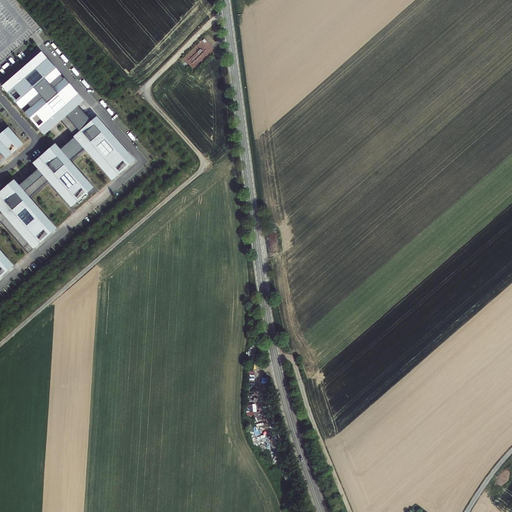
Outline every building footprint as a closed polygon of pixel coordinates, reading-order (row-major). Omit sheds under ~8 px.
[(40,28),(15,0),(0,0),(0,63),(29,38),(33,35),(40,28)] [(198,52),(198,65),(204,65),(204,56),(212,56),(213,46),(206,46),(206,52),(198,52)] [(82,102),(42,55),(4,88),(17,105),(22,100),(30,109),(25,114),(39,130),(44,125),(46,128),(49,130),(59,121),(74,138),(67,144),(59,151),(54,155),(49,150),(28,169),(33,174),(25,181),(18,187),(13,191),(8,186),(0,193),(0,277),(13,267),(0,250),(0,221),(22,247),(29,242),(33,248),(56,229),(29,198),(34,193),(48,181),(71,207),(93,188),(70,162),(85,149),(107,175),(113,170),(117,175),(134,161),(97,118),(92,122),(77,106),(82,102)] [(30,109),(22,100),(17,105),(25,114),(30,109)] [(46,128),(44,125),(39,130),(41,132),(43,135),(49,130),(46,128)] [(22,144),(8,128),(0,135),(0,163),(0,164),(22,144)] [(54,146),(49,150),(54,155),(59,151),(54,146)] [(113,170),(107,175),(112,180),(117,175),(113,170)] [(13,182),(8,186),(13,191),(18,187),(13,182)] [(33,248),(29,242),(22,247),(27,253),(33,248)]
